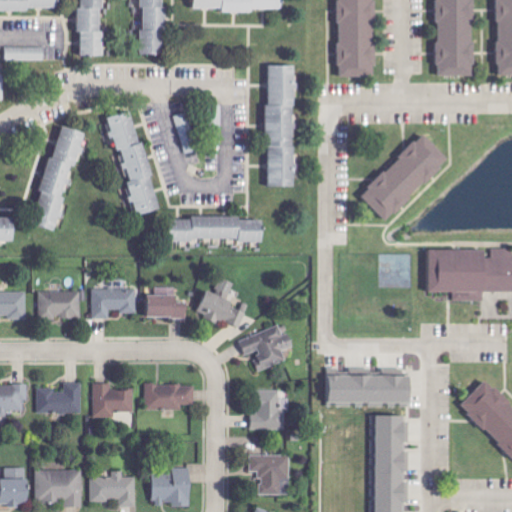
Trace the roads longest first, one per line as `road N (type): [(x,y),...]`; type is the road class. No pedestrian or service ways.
road 1 (residential): [(0,123),(94,90),(212,88)]
road 2 (residential): [(209,363),(185,352),(0,352)]
road 3 (residential): [(215,511),(217,385),(209,363)]
